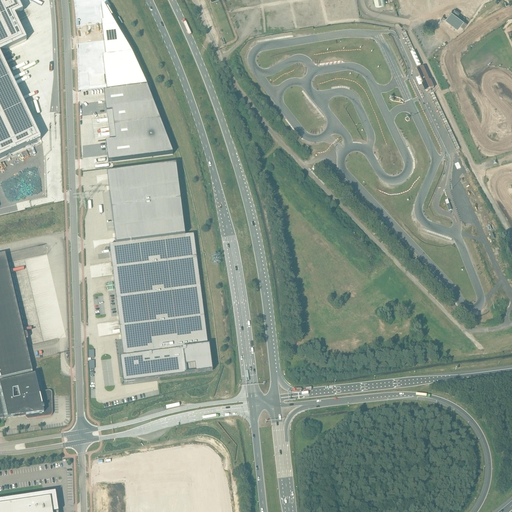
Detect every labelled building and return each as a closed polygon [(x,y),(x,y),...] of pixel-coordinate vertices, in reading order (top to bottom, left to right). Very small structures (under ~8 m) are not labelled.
[(0,0),(0,159),(41,140),(0,54),(0,53),(27,41),(15,16),(21,13),(15,0),(0,0)] [(224,45),(237,40),(225,8),(222,0),(216,0),(211,2),(209,4),(224,45)] [(103,6),(101,7),(103,24),(101,24),(105,58),(102,58),(104,73),(107,92),(104,93),(107,118),(108,127),(108,128),(109,137),(110,142),(105,143),(108,163),(113,163),(173,155),(147,88),(132,55),(103,6)] [(461,21),(451,15),(449,18),(464,27),(467,23),(462,19),(461,21)] [(406,33),(402,35),(418,70),(417,71),(423,84),(422,85),(426,92),(429,91),(429,92),(431,91),(431,90),(433,89),(430,81),(430,82),(423,68),(422,68),(406,33)] [(459,149),(433,93),(430,95),(456,151),(459,149)] [(176,165),(107,174),(116,245),(109,246),(118,311),(123,357),(120,357),(121,371),(123,383),(135,382),(157,379),(212,372),(209,346),(208,346),(203,311),(194,235),(185,236),(176,165)] [(49,391),(48,391),(39,393),(35,375),(33,376),(25,340),(27,340),(28,340),(28,339),(28,338),(27,335),(27,334),(26,334),(26,333),(25,333),(24,334),(5,254),(0,255),(0,418),(3,418),(3,417),(6,417),(7,416),(8,419),(25,416),(26,417),(26,418),(27,419),(28,419),(28,420),(29,420),(50,416),(51,416),(52,416),(52,415),(52,414),(53,414),(53,413),(52,394),(52,393),(52,392),(51,392),(51,391),(50,391),(49,391)] [(202,452),(117,466),(118,511),(219,511),(217,467),(202,452)] [(0,511),(58,511),(57,500),(56,500),(55,493),(46,494),(3,500),(3,501),(0,500),(0,511)]
